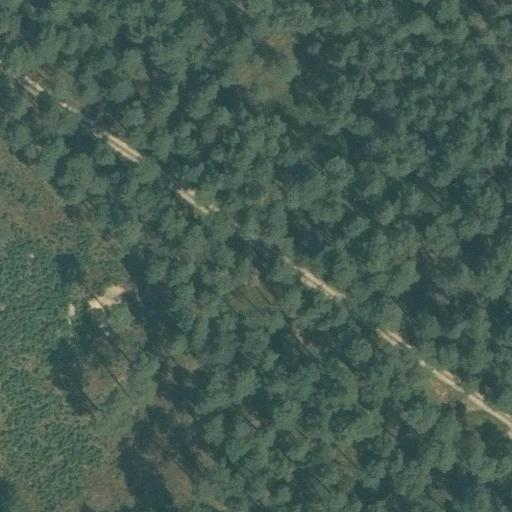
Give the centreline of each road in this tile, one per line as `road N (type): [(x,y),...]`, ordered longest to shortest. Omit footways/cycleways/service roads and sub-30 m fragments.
road 1 (track): [(0,51),(511,412)]
road 2 (track): [(388,511),(469,382)]
